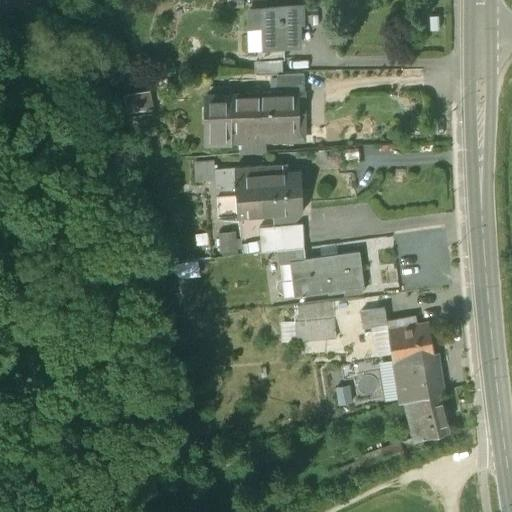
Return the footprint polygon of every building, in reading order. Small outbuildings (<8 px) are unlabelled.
[(264,4),(245,5),(246,25),(261,26),(261,48),(282,47),(300,46),(300,24),(304,24),(303,3),(264,4)] [(281,58),(283,58),(282,47),(261,48),(258,48),(259,58),(281,58)] [(279,71),(282,71),(281,58),(259,58),(255,58),(255,72),(279,71)] [(137,64),(123,64),(123,75),(138,74),(137,64)] [(282,71),(279,71),(279,91),(303,91),(303,71),(282,71)] [(150,86),(124,91),(127,108),(153,104),(150,86)] [(229,91),(205,91),(206,138),(230,139),(229,91)] [(279,91),(229,91),(230,139),(238,138),(264,137),(286,136),(285,126),(297,126),(297,123),(303,122),(303,91),(279,91)] [(264,137),(238,138),(238,150),(264,149),(264,137)] [(282,162),(271,163),(271,169),(260,170),(260,178),(261,190),(300,187),(299,168),(282,169),(282,162)] [(217,166),(218,180),(234,179),(260,178),(260,170),(271,169),(271,163),(217,166)] [(260,178),(234,179),(235,191),(261,190),(260,178)] [(219,192),(235,191),(234,179),(218,180),(219,192)] [(300,187),(261,190),(261,201),(262,210),(273,209),(273,217),(284,216),(283,209),(301,208),(300,187)] [(261,190),(235,191),(236,202),(242,202),(242,208),(249,207),(248,202),(261,201),(261,190)] [(228,202),(228,212),(262,210),(261,201),(248,202),(249,207),(242,208),(242,202),(236,202),(235,191),(219,192),(219,202),(228,202)] [(228,212),(228,202),(219,202),(219,213),(228,213),(228,212)] [(278,219),(279,230),(303,227),(302,216),(278,219)] [(258,222),(259,232),(279,230),(278,219),(258,222)] [(279,230),(259,232),(261,248),(268,247),(305,243),(303,227),(279,230)] [(289,257),(306,255),(305,243),(268,247),(270,261),(289,259),(289,257)] [(306,255),(289,257),(289,259),(293,292),(340,287),(363,284),(358,248),(306,255)] [(200,255),(176,258),(178,275),(202,272),(200,255)] [(395,282),(371,285),(372,295),(397,292),(395,282)] [(332,300),(294,304),(298,342),(336,338),(332,300)] [(384,306),(359,310),(362,326),(386,322),(386,318),(384,306)] [(410,314),(386,318),(386,322),(387,327),(411,322),(410,314)] [(411,322),(387,327),(400,402),(402,402),(440,391),(428,320),(411,322)] [(440,391),(402,402),(413,442),(414,445),(434,439),(450,435),(440,391)] [(414,445),(413,442),(357,467),(366,484),(433,455),(433,452),(439,449),(434,439),(414,445)]
